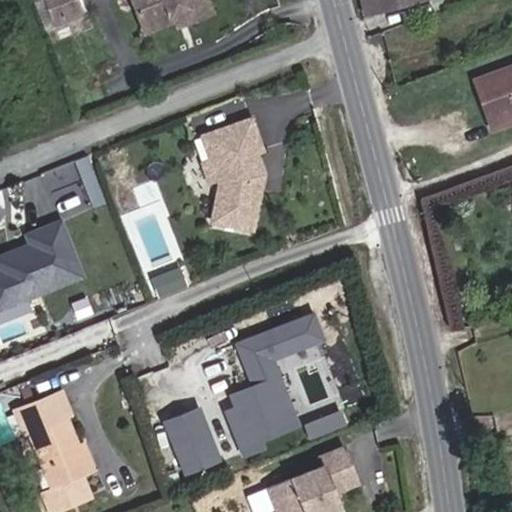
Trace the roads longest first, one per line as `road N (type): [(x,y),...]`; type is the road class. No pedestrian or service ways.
road 1 (tertiary): [(333,0),(411,302),(448,511)]
road 2 (unknown): [(392,226),(0,377)]
road 3 (unknown): [(341,33),(0,186)]
road 4 (unknown): [(311,0),(148,76),(129,70),(99,0)]
road 5 (unknown): [(384,195),(511,156)]
